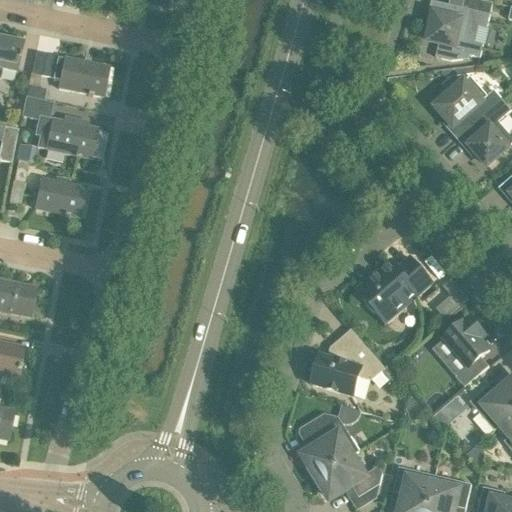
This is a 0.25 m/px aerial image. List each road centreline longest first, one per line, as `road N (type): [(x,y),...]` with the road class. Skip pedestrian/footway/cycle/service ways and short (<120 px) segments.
road 1 (tertiary): [(168,471),(304,0)]
road 2 (residential): [(292,511),(271,448),(311,301),(406,210)]
road 3 (residential): [(339,0),(312,87),(327,121),(406,210)]
road 4 (residential): [(49,498),(119,274)]
road 5 (residential): [(119,274),(180,50)]
road 6 (residential): [(445,173),(376,84),(402,0)]
road 7 (residential): [(180,50),(0,7)]
road 8 (residential): [(406,210),(511,333)]
road 9 (residential): [(119,274),(0,248)]
